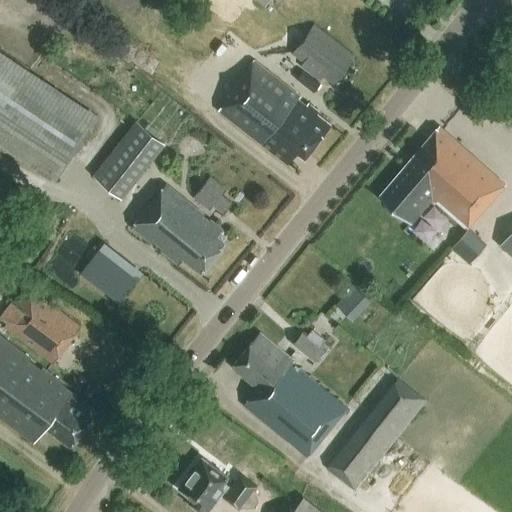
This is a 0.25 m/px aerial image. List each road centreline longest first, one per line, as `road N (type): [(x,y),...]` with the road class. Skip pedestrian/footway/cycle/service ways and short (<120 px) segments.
road 1 (tertiary): [(76,511),(479,0)]
road 2 (track): [(192,78),(90,0)]
